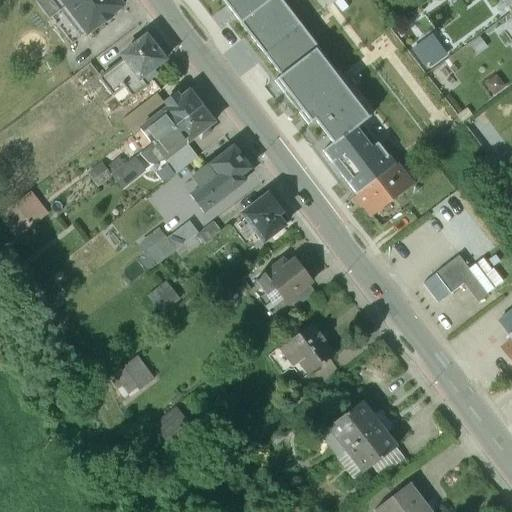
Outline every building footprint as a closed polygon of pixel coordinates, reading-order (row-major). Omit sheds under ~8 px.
[(58,10),(51,0),(37,0),(35,2),(47,18),(49,17),(58,10)] [(64,5),(60,0),(51,0),(58,10),(64,5)] [(60,0),(64,5),(85,32),(87,34),(99,25),(100,26),(113,16),(112,14),(121,7),(115,0),(60,0)] [(211,0),(213,2),(215,0),(222,0),(241,25),(246,21),(271,2),(270,0),(211,0)] [(280,0),(270,0),(271,2),(278,10),(285,5),(280,0)] [(511,0),(502,0),(511,13),(511,12),(511,0)] [(271,2),(246,21),(253,30),(248,33),(281,77),(311,54),(312,55),(319,50),(285,5),(278,10),(271,2)] [(58,10),(49,17),(70,44),(85,32),(64,5),(58,10)] [(246,21),(241,25),(248,33),(253,30),(246,21)] [(409,53),(426,76),(449,58),(432,35),(409,53)] [(124,61),(99,80),(112,97),(123,89),(131,99),(146,88),(144,85),(154,76),(151,72),(165,61),(146,36),(120,56),(124,61)] [(371,117),(319,50),(312,55),(345,98),(337,104),(371,149),(378,144),(363,124),(371,117)] [(281,77),(278,79),(312,124),(315,121),(333,144),(355,128),(337,104),(345,98),(312,55),(311,54),(281,77)] [(278,79),(274,82),(308,126),(312,124),(278,79)] [(189,92),(181,99),(177,94),(164,104),(168,109),(152,121),(141,130),(141,131),(153,146),(202,108),(189,92)] [(141,107),(123,121),(134,137),(141,131),(141,130),(152,121),(141,107)] [(202,108),(153,146),(165,162),(183,148),(197,136),(201,141),(207,136),(203,132),(214,123),(202,108)] [(333,144),(323,152),(356,196),(395,166),(378,144),(371,149),(355,128),(333,144)] [(153,146),(141,131),(134,137),(131,139),(143,154),(153,146)] [(194,162),(183,148),(165,162),(176,176),(194,162)] [(233,148),(193,179),(200,188),(190,196),(203,214),(244,182),(240,177),(249,170),(233,148)] [(136,160),(113,178),(123,191),(146,173),(136,160)] [(395,166),(356,196),(371,215),(410,185),(395,166)] [(287,219),(269,194),(241,216),(262,244),(284,227),(281,224),(287,219)] [(21,200),(0,216),(0,218),(14,237),(36,220),(21,200)] [(213,223),(196,237),(203,245),(220,232),(213,223)] [(187,225),(167,239),(176,251),(195,236),(187,225)] [(488,296),(459,257),(435,274),(451,294),(463,284),(478,303),(488,296)] [(294,260),(281,270),(277,264),(255,282),(265,295),(258,300),(268,313),(267,315),(268,317),(307,287),(312,283),(294,260)] [(165,280),(146,293),(160,312),(179,299),(165,280)] [(307,287),(270,315),(278,325),(314,297),(307,287)] [(281,349),(280,349),(293,366),(298,362),(309,375),(334,356),(323,341),(324,341),(319,334),(319,335),(311,325),(281,349)] [(511,332),(508,336),(511,341),(511,342),(503,349),(511,360),(511,332)] [(293,366),(280,349),(281,349),(280,347),(268,357),(282,375),(293,367),(292,367),(293,366)] [(135,357),(109,377),(117,388),(123,384),(130,395),(145,384),(137,373),(143,368),(135,357)] [(378,426),(361,403),(320,434),(338,457),(345,451),(378,426)] [(284,405),(266,418),(274,428),(291,414),(284,405)] [(378,426),(345,451),(363,474),(396,448),(378,426)] [(431,511),(410,484),(373,511),(431,511)]
